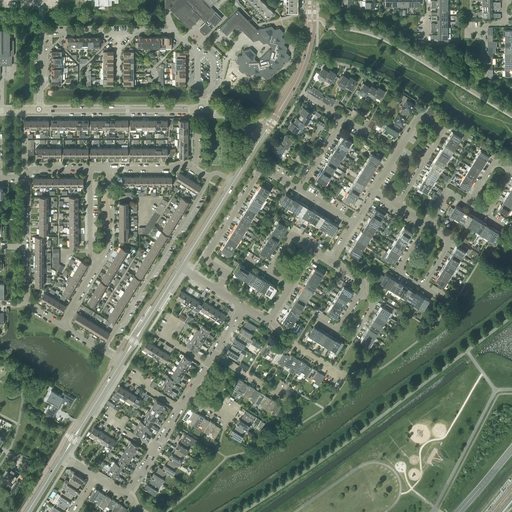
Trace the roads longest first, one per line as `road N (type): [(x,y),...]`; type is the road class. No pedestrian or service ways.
road 1 (residential): [(38,110),(46,30),(173,30),(201,56)]
road 2 (residential): [(372,191),(418,116),(431,121),(442,130),(395,204)]
road 3 (residential): [(102,349),(209,177)]
road 4 (residential): [(38,110),(205,110)]
road 5 (residential): [(216,291),(225,275),(206,252),(260,167)]
road 6 (tertiary): [(263,135),(300,74),(311,0)]
